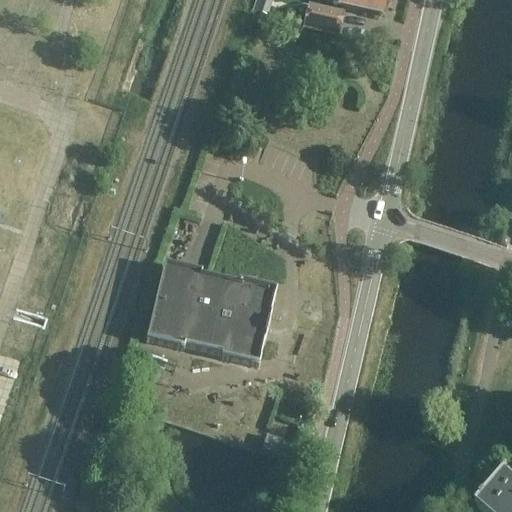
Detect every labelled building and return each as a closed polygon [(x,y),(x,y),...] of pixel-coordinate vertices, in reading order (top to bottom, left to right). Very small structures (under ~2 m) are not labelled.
[(29,22),(30,21),(36,2),(29,0),(5,0),(1,15),(19,21),(20,19),(29,22)] [(388,0),(333,0),(332,7),(381,18),(383,5),(387,6),(388,0)] [(308,5),(302,32),(338,40),(338,38),(344,14),(308,5)] [(173,271),(163,269),(162,268),(161,272),(162,272),(161,276),(162,276),(160,283),(159,283),(159,287),(157,294),(156,297),(157,297),(155,305),(154,305),(154,308),(152,316),(152,315),(151,319),(152,319),(150,326),(149,329),(148,337),(147,337),(146,341),(145,340),(144,345),(153,347),(156,346),(162,347),(162,348),(166,349),(166,348),(172,350),(175,351),(174,351),(183,353),(184,350),(187,351),(188,351),(194,352),(194,353),(199,354),(199,353),(205,355),(210,356),(219,358),(220,358),(219,362),(228,364),(228,363),(231,363),(237,365),(241,366),(241,365),(247,367),(249,368),(249,369),(258,371),(260,362),(259,362),(260,358),(260,357),(261,350),(262,350),(263,347),(264,347),(266,338),(265,338),(268,327),(269,327),(271,318),(269,318),(270,315),(270,314),(271,307),(272,307),(273,302),(274,303),(276,294),(267,292),(267,293),(264,292),(264,293),(254,290),(248,289),(245,288),(246,287),(237,285),(236,288),(235,288),(226,286),(222,285),(221,285),(215,284),(203,281),(204,281),(200,280),(200,277),(192,275),(192,276),(190,275),(190,276),(183,274),(172,271),(173,271)] [(266,438),(261,452),(260,454),(280,461),(286,445),(266,438)] [(511,511),(511,485),(505,480),(477,511),(511,511)]
